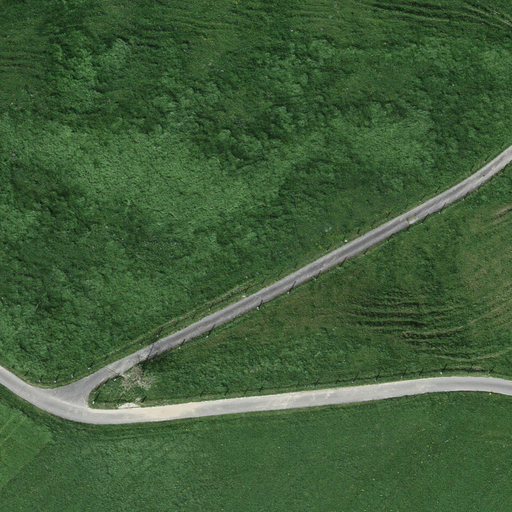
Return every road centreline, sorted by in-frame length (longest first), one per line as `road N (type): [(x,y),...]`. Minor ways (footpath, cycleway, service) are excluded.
road 1 (track): [(0,363),(55,402),(102,418),(433,381),(511,386)]
road 2 (track): [(55,402),(511,152)]
